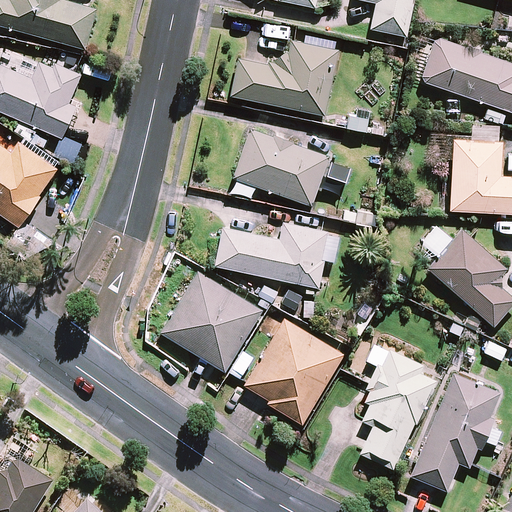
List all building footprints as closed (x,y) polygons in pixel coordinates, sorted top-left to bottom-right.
[(0,0),(0,26),(84,49),(95,9),(61,0),(0,0)] [(414,0),(372,0),(376,1),(370,26),(407,34),(414,0)] [(274,57),(275,60),(269,58),(268,62),(238,55),(230,93),(324,113),(338,47),(292,37),(289,51),(287,49),(274,57)] [(511,64),(485,55),(485,53),(472,48),(471,50),(444,40),(437,44),(425,79),(428,85),(511,114),(511,64)] [(79,77),(39,60),(31,79),(0,65),(0,111),(60,138),(74,106),(68,103),(79,77)] [(253,131),(236,181),(314,208),(332,159),(297,147),(297,145),(277,137),(276,139),(253,131)] [(84,142),(64,134),(55,155),(76,163),(84,142)] [(13,151),(0,141),(0,211),(22,226),(43,196),(42,194),(60,167),(20,140),(13,151)] [(457,142),(453,213),(511,216),(511,179),(504,179),(505,144),(457,142)] [(372,209),(359,206),(357,214),(344,212),(343,220),(369,225),(372,209)] [(223,225),(215,263),(319,285),(325,259),(322,258),(329,228),(284,219),(280,237),(223,225)] [(465,231),(431,271),(497,329),(511,311),(511,296),(505,290),(504,279),(511,271),(465,231)] [(198,268),(160,330),(225,369),(263,308),(198,268)] [(316,301),(302,301),(302,319),(315,320),(316,301)] [(344,352),(284,316),(246,380),(244,383),(268,398),(266,401),(302,422),(344,352)] [(506,349),(481,340),(477,350),(502,360),(506,349)] [(360,451),(394,467),(436,379),(420,371),(424,363),(390,347),(382,363),(378,361),(368,382),(366,387),(370,389),(365,400),(370,403),(362,419),(373,424),(360,451)] [(501,390),(453,370),(416,461),(410,474),(447,490),(459,461),(470,465),(471,462),(478,446),(482,448),(495,417),(490,415),(501,390)] [(33,511),(53,480),(20,460),(12,462),(7,471),(0,472),(0,511),(33,511)] [(100,511),(87,499),(75,511),(100,511)]
